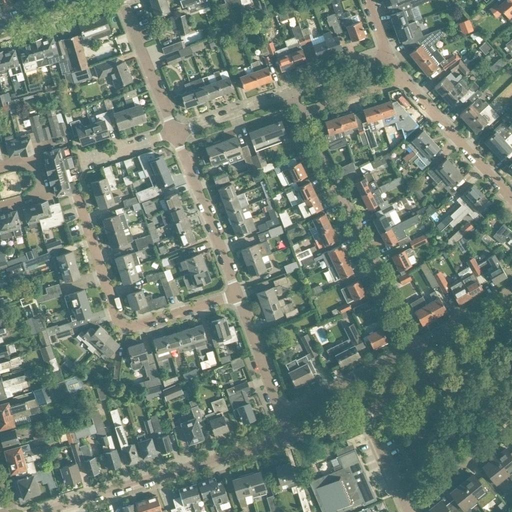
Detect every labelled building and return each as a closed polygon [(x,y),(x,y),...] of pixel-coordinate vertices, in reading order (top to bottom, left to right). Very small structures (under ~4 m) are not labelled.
[(169,14),(164,0),(150,0),(156,15),(163,13),(164,15),(169,14)] [(180,0),(182,7),(187,5),(189,10),(199,7),(200,9),(209,6),(207,0),(180,0)] [(224,0),(225,3),(218,6),(220,11),(242,4),(240,0),(224,0)] [(357,14),(350,17),(348,11),(343,13),(338,0),(330,0),(336,16),(341,29),(341,30),(347,28),(352,41),(365,36),(357,14)] [(382,0),(384,6),(387,5),(388,10),(415,0),(414,0),(382,0)] [(415,0),(388,10),(390,15),(394,28),(407,23),(408,23),(415,21),(410,8),(417,6),(415,0)] [(497,4),(489,10),(495,17),(502,11),(508,18),(511,14),(511,0),(505,0),(498,6),(497,4)] [(415,19),(421,17),(418,8),(412,9),(415,19)] [(293,9),(278,14),(281,21),(295,16),(293,9)] [(478,10),(468,19),(474,27),(480,22),(478,19),(482,15),(478,10)] [(326,16),(327,20),(329,26),(331,25),(334,32),(335,32),(336,34),(342,32),(341,29),(336,16),(335,16),(334,13),(326,16)] [(176,17),(180,35),(188,33),(184,15),(176,17)] [(82,34),(78,35),(81,44),(93,40),(101,37),(110,33),(104,16),(79,25),(82,34)] [(316,17),(312,18),(318,36),(322,34),(316,17)] [(468,20),(462,22),(466,33),(472,31),(468,20)] [(412,37),(414,42),(420,38),(423,36),(420,27),(417,28),(415,21),(408,23),(407,23),(394,28),(399,41),(412,37)] [(297,43),(287,47),(294,66),(306,62),(301,46),(306,44),(301,30),(300,30),(298,25),(291,28),(295,39),(297,39),(298,42),(297,42),(297,43)] [(308,27),(301,30),(306,44),(311,42),(317,58),(329,53),(323,34),(312,38),(308,27)] [(423,36),(420,38),(414,42),(411,44),(414,49),(409,53),(418,64),(429,56),(424,50),(444,35),(439,30),(426,34),(423,36)] [(330,32),(323,34),(329,53),(342,49),(337,36),(332,38),(330,32)] [(475,37),(479,43),(485,39),(480,33),(475,37)] [(78,35),(61,40),(68,63),(70,72),(71,73),(88,67),(81,45),(81,44),(78,35)] [(52,38),(41,41),(47,64),(59,61),(60,65),(68,63),(61,40),(53,42),(52,38)] [(30,42),(31,44),(35,59),(35,58),(36,63),(37,65),(38,67),(47,64),(41,41),(40,39),(30,42)] [(181,40),(162,48),(164,55),(177,49),(178,50),(190,46),(189,45),(183,47),(181,40)] [(192,52),(204,48),(202,41),(196,43),(196,44),(190,46),(192,52)] [(218,47),(215,41),(208,44),(211,50),(218,47)] [(486,41),(480,46),(486,53),(492,48),(486,41)] [(271,42),(265,44),(270,57),(275,55),(281,71),(294,66),(287,47),(275,51),(271,42)] [(259,45),(261,49),(266,64),(272,61),(270,57),(265,44),(265,43),(259,45)] [(22,62),(24,70),(32,68),(32,66),(30,60),(35,59),(31,44),(19,48),(24,62),(22,62)] [(182,48),(178,50),(179,54),(180,57),(181,59),(186,57),(182,48)] [(7,68),(2,54),(2,51),(0,51),(0,74),(0,75),(8,72),(7,68)] [(14,51),(2,54),(7,68),(8,72),(9,75),(21,72),(19,64),(18,64),(14,51)] [(166,59),(168,65),(181,60),(180,57),(179,54),(166,59)] [(429,56),(418,64),(427,75),(438,67),(429,56)] [(117,57),(107,60),(94,65),(98,78),(110,74),(115,87),(131,81),(124,62),(119,64),(117,57)] [(444,69),(447,67),(453,63),(449,58),(440,64),(444,69)] [(451,72),(462,63),(459,59),(447,67),(451,72)] [(499,60),(495,63),(500,68),(503,65),(499,60)] [(250,63),(251,65),(258,85),(272,80),(267,67),(261,69),(258,61),(250,63)] [(251,65),(237,70),(240,77),(244,90),(258,85),(251,65)] [(88,67),(71,73),(74,83),(91,78),(88,67)] [(218,70),(213,72),(221,94),(234,90),(229,76),(221,79),(218,70)] [(71,73),(70,72),(65,74),(68,86),(74,84),(74,83),(71,73)] [(213,74),(202,78),(209,99),(221,94),(213,72),(213,74)] [(445,76),(434,87),(442,96),(463,77),(460,74),(455,78),(450,73),(446,77),(445,76)] [(463,77),(442,96),(451,105),(458,99),(459,98),(463,103),(474,92),(473,91),(479,86),(474,81),(470,85),(463,77)] [(202,78),(190,83),(198,103),(209,99),(202,78)] [(31,82),(32,85),(29,86),(30,93),(42,90),(39,79),(31,82)] [(175,100),(179,99),(182,107),(184,106),(185,108),(198,103),(190,83),(184,85),(187,92),(173,97),(175,100)] [(135,89),(125,92),(122,93),(128,109),(127,109),(132,124),(146,120),(140,103),(134,105),(132,97),(137,96),(135,89)] [(101,95),(102,100),(103,100),(110,98),(116,96),(114,91),(112,90),(105,92),(104,94),(101,95)] [(471,104),(466,107),(459,114),(467,123),(488,104),(484,101),(483,102),(478,98),(481,94),(477,90),(468,98),(473,103),(471,104)] [(8,92),(3,94),(4,98),(5,102),(11,100),(8,92)] [(110,98),(103,100),(107,111),(114,109),(110,98)] [(102,100),(98,102),(101,113),(107,111),(103,100),(102,100)] [(382,121),(384,126),(405,119),(404,118),(408,114),(396,101),(391,102),(391,101),(377,105),(382,121)] [(16,102),(8,104),(10,110),(16,109),(18,108),(16,102)] [(6,105),(1,106),(2,112),(10,110),(8,104),(6,105)] [(478,113),(467,123),(476,133),(487,122),(489,124),(498,116),(488,104),(478,113)] [(377,146),(373,132),(376,131),(375,128),(384,126),(382,121),(377,105),(363,109),(366,119),(366,122),(361,123),(363,127),(368,143),(369,149),(377,146)] [(55,109),(46,112),(49,122),(53,138),(59,137),(58,135),(61,134),(58,124),(55,109)] [(114,114),(116,119),(119,128),(132,124),(127,109),(114,114)] [(98,122),(90,124),(95,140),(109,136),(107,132),(113,130),(107,111),(101,113),(95,115),(98,122)] [(67,123),(69,123),(74,136),(79,134),(82,144),(95,140),(90,124),(83,127),(79,120),(78,119),(72,121),(70,112),(64,114),(67,123)] [(351,127),(357,125),(353,113),(339,117),(343,130),(345,136),(353,133),(351,127)] [(419,125),(408,114),(404,118),(408,122),(403,127),(410,133),(414,129),(419,125)] [(33,131),(37,143),(43,141),(42,139),(44,139),(38,115),(29,117),(33,131)] [(345,136),(343,130),(339,117),(324,122),(328,134),(324,135),(330,149),(347,144),(345,136)] [(257,154),(251,156),(255,169),(259,167),(261,173),(274,168),(271,162),(266,164),(260,149),(281,142),(278,134),(285,132),(281,121),(249,132),(257,154)] [(495,131),(484,141),(492,151),(511,132),(511,130),(510,129),(509,129),(507,127),(502,122),(494,130),(495,131)] [(64,123),(58,124),(61,134),(61,136),(67,134),(64,123)] [(48,127),(42,128),(45,140),(51,139),(48,127)] [(363,127),(357,129),(362,145),(368,143),(363,127)] [(423,130),(407,144),(412,150),(407,154),(410,158),(431,139),(423,130)] [(399,131),(388,133),(391,144),(401,142),(399,131)] [(511,132),(492,151),(501,160),(506,155),(510,160),(511,157),(511,132)] [(22,140),(17,141),(21,153),(21,156),(33,152),(28,134),(20,136),(22,140)] [(12,135),(4,137),(9,156),(21,153),(17,141),(17,139),(13,140),(12,135)] [(236,137),(221,142),(227,158),(242,153),(249,171),(255,169),(251,156),(247,145),(240,148),(236,137)] [(410,158),(408,160),(411,163),(413,161),(418,157),(426,166),(431,161),(429,158),(440,148),(431,139),(410,158)] [(202,156),(205,166),(227,158),(221,142),(220,142),(220,140),(213,143),(214,145),(206,148),(208,154),(202,156)] [(45,164),(45,166),(62,161),(61,159),(61,157),(65,155),(63,147),(46,152),(47,156),(46,156),(48,164),(45,164)] [(141,155),(137,156),(141,165),(143,170),(146,177),(148,176),(167,169),(161,156),(155,158),(152,151),(141,155)] [(380,157),(373,160),(370,162),(373,168),(391,159),(389,153),(380,157)] [(62,161),(45,166),(48,175),(63,171),(69,169),(66,158),(61,159),(62,161)] [(131,158),(117,162),(119,170),(134,166),(131,158)] [(434,167),(427,173),(434,180),(431,182),(435,186),(437,183),(454,167),(446,158),(435,168),(434,167)] [(285,162),(274,168),(276,174),(281,171),(284,177),(288,185),(306,176),(299,162),(288,167),(285,162)] [(435,186),(434,186),(438,191),(443,186),(448,182),(454,190),(464,181),(461,178),(463,177),(454,167),(437,183),(435,186)] [(63,171),(48,175),(51,185),(53,184),(68,180),(68,182),(76,179),(75,175),(71,176),(69,169),(63,171)] [(142,190),(135,192),(136,195),(139,202),(161,193),(159,187),(163,185),(172,181),(167,169),(148,176),(151,184),(152,186),(142,190)] [(365,178),(355,183),(361,196),(372,190),(379,187),(378,187),(370,170),(363,174),(365,178)] [(214,177),(216,183),(216,184),(234,177),(232,173),(227,175),(226,173),(214,177)] [(257,173),(252,175),(254,183),(260,180),(257,173)] [(129,175),(123,177),(126,185),(132,183),(129,175)] [(91,182),(95,195),(110,190),(116,188),(112,176),(91,182)] [(68,180),(53,184),(55,192),(56,191),(57,195),(75,190),(73,182),(68,184),(68,182),(68,180)] [(260,182),(266,198),(272,196),(265,180),(260,182)] [(291,191),(294,197),(297,204),(316,195),(309,182),(291,191)] [(372,190),(361,196),(368,209),(378,204),(383,201),(380,194),(393,187),(391,183),(390,182),(384,185),(383,184),(378,187),(379,187),(372,190)] [(132,183),(128,184),(130,190),(131,189),(133,194),(132,195),(133,197),(122,200),(124,207),(132,205),(139,202),(136,195),(133,187),(132,183)] [(231,183),(218,189),(223,201),(243,193),(236,195),(231,183)] [(470,204),(481,193),(473,184),(456,199),(461,205),(450,216),(453,219),(470,204)] [(110,190),(95,195),(99,208),(120,201),(119,195),(112,197),(110,190)] [(420,190),(415,194),(418,199),(423,195),(420,190)] [(176,193),(167,196),(163,198),(168,210),(181,205),(176,193)] [(243,193),(223,201),(227,213),(248,205),(243,193)] [(272,197),(274,201),(281,197),(279,193),(272,197)] [(468,211),(474,217),(490,203),(481,193),(470,204),(453,219),(449,223),(452,226),(468,211)] [(316,195),(297,204),(300,210),(304,217),(322,208),(316,195)] [(268,211),(276,208),(274,201),(272,197),(272,196),(266,198),(268,205),(264,207),(265,212),(268,211)] [(439,217),(454,204),(449,199),(435,212),(439,217)] [(152,200),(142,204),(145,213),(146,213),(148,218),(151,216),(149,210),(155,208),(152,200)] [(378,204),(380,210),(383,208),(389,205),(386,200),(383,201),(378,204)] [(62,212),(50,215),(47,201),(35,204),(36,206),(40,221),(42,232),(49,230),(49,228),(65,224),(62,212)] [(139,202),(132,205),(134,211),(141,209),(139,203),(139,202)] [(380,233),(395,225),(388,213),(395,209),(394,208),(397,206),(395,202),(390,205),(389,205),(383,208),(380,210),(374,213),(377,218),(373,220),(380,233)] [(186,217),(181,205),(168,210),(160,213),(165,225),(168,224),(178,220),(186,217)] [(248,205),(227,213),(232,225),(251,217),(249,210),(250,210),(248,205)] [(429,216),(435,211),(430,205),(425,210),(429,216)] [(36,206),(24,210),(29,229),(37,227),(35,222),(40,221),(36,206)] [(265,221),(267,227),(279,223),(276,217),(279,216),(276,208),(268,211),(271,219),(265,221)] [(285,210),(279,213),(281,220),(288,217),(285,210)] [(13,212),(5,214),(9,229),(9,228),(10,231),(13,230),(15,237),(22,235),(20,228),(16,212),(13,213),(13,212)] [(105,226),(103,227),(105,233),(107,232),(107,233),(122,228),(128,226),(124,213),(117,215),(113,216),(103,219),(105,226)] [(312,220),(306,222),(309,229),(315,226),(319,233),(331,227),(324,213),(315,218),(312,220)] [(0,234),(1,240),(11,237),(10,231),(9,228),(9,229),(5,214),(0,215),(0,234)] [(395,225),(380,233),(386,246),(397,241),(406,236),(403,230),(418,222),(415,215),(395,225)] [(186,217),(168,224),(170,228),(174,227),(177,234),(190,229),(186,217)] [(251,217),(232,225),(236,237),(256,229),(251,217)] [(146,224),(149,231),(156,229),(153,221),(146,224)] [(467,221),(458,229),(463,235),(465,233),(466,232),(469,230),(470,229),(472,226),(467,221)] [(296,223),(291,226),(294,232),(299,229),(296,223)] [(511,232),(503,224),(496,232),(492,236),(500,243),(506,236),(511,241),(511,232)] [(280,225),(268,230),(271,237),(277,234),(283,232),(280,226),(280,225)] [(319,233),(312,235),(315,242),(319,249),(328,244),(337,240),(331,227),(319,233)] [(122,228),(107,233),(112,247),(133,240),(130,234),(124,236),(122,228)] [(473,232),(481,238),(484,235),(476,228),(473,232)] [(156,229),(149,231),(150,234),(152,240),(153,243),(160,240),(156,229)] [(190,229),(177,234),(182,246),(195,241),(190,229)] [(470,230),(466,234),(471,239),(475,235),(470,230)] [(135,239),(136,245),(152,240),(150,234),(135,239)] [(427,241),(423,234),(409,241),(413,248),(427,241)] [(461,238),(456,242),(460,248),(465,244),(461,238)] [(152,240),(136,245),(138,251),(154,246),(153,243),(152,240)] [(241,249),(246,262),(261,257),(259,251),(265,249),(262,242),(256,245),(256,244),(241,249)] [(48,253),(54,251),(51,244),(46,246),(48,253)] [(312,255),(301,260),(304,266),(315,262),(323,258),(324,260),(326,264),(328,268),(334,265),(346,259),(340,245),(331,250),(321,254),(313,258),(312,255)] [(41,247),(34,249),(36,256),(43,253),(41,247)] [(301,252),(294,254),(297,261),(312,255),(309,248),(301,252)] [(409,248),(401,252),(392,256),(399,270),(416,262),(409,248)] [(28,261),(34,258),(32,249),(25,252),(26,254),(18,257),(20,263),(23,262),(28,261)] [(28,261),(23,262),(25,270),(37,267),(36,263),(52,259),(56,270),(61,269),(76,264),(72,251),(58,256),(57,250),(34,258),(28,261)] [(115,258),(119,270),(139,264),(137,258),(135,252),(115,258)] [(161,259),(159,260),(161,263),(161,265),(162,267),(164,266),(170,264),(170,266),(177,263),(180,270),(188,266),(190,272),(205,267),(200,254),(183,260),(180,255),(171,258),(168,259),(167,257),(161,259)] [(473,257),(481,272),(482,272),(483,274),(487,272),(494,283),(506,276),(494,254),(487,258),(488,259),(477,265),(473,257)] [(6,262),(8,268),(20,263),(18,257),(6,262)] [(261,257),(246,262),(251,275),(272,267),(269,261),(263,263),(261,257)] [(460,278),(460,279),(470,297),(483,290),(475,276),(481,272),(473,257),(466,261),(469,266),(457,273),(460,278)] [(334,265),(328,268),(331,275),(334,281),(344,277),(353,272),(346,259),(334,265)] [(298,268),(296,261),(284,266),(286,273),(298,268)] [(8,268),(6,268),(12,286),(22,282),(28,279),(25,270),(23,262),(20,263),(8,268)] [(425,276),(426,276),(433,288),(438,285),(433,276),(431,273),(425,262),(419,265),(425,276)] [(76,264),(61,269),(63,276),(58,277),(59,283),(80,276),(76,264)] [(139,264),(119,270),(123,283),(143,276),(139,264)] [(183,278),(185,282),(188,289),(210,280),(205,267),(190,272),(191,273),(183,276),(184,277),(183,278)] [(164,271),(156,274),(146,277),(148,282),(161,278),(166,276),(164,271)] [(440,271),(433,276),(438,285),(443,293),(450,289),(458,304),(470,297),(460,279),(448,286),(440,271)] [(408,272),(407,273),(398,277),(402,284),(411,279),(408,272)] [(166,276),(161,278),(167,297),(173,295),(167,281),(166,276)] [(287,282),(285,276),(273,281),(275,286),(257,293),(262,306),(278,300),(276,295),(283,292),(280,285),(287,282)] [(28,279),(22,282),(28,296),(34,293),(28,279)] [(174,279),(167,281),(173,295),(173,296),(179,294),(174,279)] [(340,289),(343,295),(346,303),(365,294),(359,280),(340,289)] [(45,288),(47,294),(60,290),(58,284),(45,288)] [(322,290),(319,284),(307,290),(310,296),(322,290)] [(43,295),(35,298),(36,303),(45,300),(45,301),(62,296),(60,290),(47,294),(43,295)] [(88,302),(84,290),(64,296),(68,308),(73,307),(78,305),(88,302)] [(142,290),(137,292),(127,295),(132,309),(136,307),(138,311),(141,313),(155,308),(157,307),(166,304),(164,295),(152,299),(150,295),(144,297),(142,290)] [(433,301),(427,304),(434,318),(447,310),(435,291),(429,294),(433,301)] [(29,304),(33,316),(34,316),(40,314),(36,303),(35,298),(33,294),(19,299),(22,307),(29,304)] [(0,305),(9,303),(7,298),(3,299),(2,297),(0,297),(0,305)] [(422,297),(410,304),(414,311),(422,325),(434,318),(427,304),(424,299),(422,297)] [(278,300),(262,306),(267,319),(285,313),(287,319),(299,314),(296,308),(294,309),(291,302),(285,304),(283,298),(280,299),(280,300),(278,300)] [(368,301),(359,305),(352,308),(355,314),(371,307),(368,301)] [(78,305),(73,307),(75,314),(70,315),(72,321),(92,314),(88,302),(78,305)] [(348,303),(338,307),(331,310),(334,316),(340,313),(345,311),(351,308),(348,303)] [(33,316),(30,318),(36,332),(37,332),(41,330),(45,329),(40,314),(34,316),(33,316)] [(214,331),(210,333),(214,346),(218,345),(217,340),(222,339),(223,342),(234,338),(236,335),(233,326),(227,328),(224,318),(211,322),(214,331)] [(70,322),(57,326),(59,332),(72,328),(70,322)] [(202,324),(190,328),(195,347),(206,343),(206,338),(202,324)] [(337,345),(326,350),(330,358),(335,355),(340,365),(359,355),(356,350),(364,346),(352,324),(344,328),(349,338),(353,346),(341,352),(337,345)] [(81,331),(76,337),(80,340),(81,339),(88,346),(87,348),(92,353),(93,352),(94,352),(109,336),(100,327),(94,332),(90,328),(84,334),(81,331)] [(49,330),(46,332),(48,335),(50,344),(58,341),(57,339),(74,333),(72,328),(59,332),(54,333),(51,334),(49,330)] [(190,328),(177,332),(183,351),(195,347),(190,328)] [(367,335),(362,338),(366,345),(370,343),(373,348),(388,341),(381,328),(367,335)] [(177,332),(165,336),(169,349),(176,347),(178,353),(184,351),(183,351),(177,332)] [(307,334),(300,337),(308,352),(309,353),(310,353),(312,357),(318,354),(307,334)] [(109,336),(94,352),(99,357),(100,356),(104,359),(118,344),(109,336)] [(169,349),(165,336),(152,340),(156,352),(155,353),(157,360),(171,356),(169,349)] [(130,356),(131,357),(132,361),(130,364),(132,369),(134,370),(140,368),(142,365),(148,363),(153,379),(145,381),(147,388),(160,384),(155,363),(152,354),(146,356),(142,343),(128,347),(130,356)] [(9,344),(0,346),(0,356),(10,354),(8,346),(10,346),(9,344)] [(289,372),(288,373),(295,386),(296,385),(297,387),(303,384),(302,382),(313,376),(312,374),(316,372),(309,359),(308,360),(306,355),(296,360),(299,367),(289,372)] [(0,362),(0,369),(21,363),(19,356),(10,359),(0,362)] [(55,357),(49,360),(52,372),(59,369),(55,357)] [(115,361),(114,374),(113,378),(119,379),(121,362),(115,361)] [(74,368),(69,364),(64,370),(68,374),(74,368)] [(196,368),(189,371),(191,377),(198,374),(196,368)] [(53,372),(56,383),(62,380),(59,370),(53,372)] [(187,379),(191,377),(189,371),(182,374),(185,380),(187,379)] [(0,404),(0,416),(39,405),(84,390),(81,380),(80,374),(62,380),(56,383),(33,391),(35,398),(11,406),(12,410),(10,411),(8,402),(0,404)] [(0,377),(0,388),(15,384),(19,383),(20,383),(25,381),(25,378),(24,375),(14,378),(2,381),(1,377),(0,377)] [(171,376),(162,379),(164,386),(173,383),(171,376)] [(229,396),(233,408),(237,417),(239,416),(240,417),(241,417),(243,423),(255,419),(244,391),(249,389),(246,382),(234,387),(236,393),(229,396)] [(15,384),(0,388),(0,398),(12,395),(11,392),(22,389),(20,383),(19,383),(15,384)] [(167,390),(170,397),(182,392),(179,385),(167,390)] [(153,397),(162,394),(159,386),(144,390),(146,399),(153,398),(153,397)] [(205,415),(205,416),(208,422),(210,421),(215,434),(228,429),(221,412),(227,410),(223,398),(211,402),(215,411),(205,415)] [(39,405),(0,416),(0,429),(14,425),(12,416),(13,416),(14,419),(28,415),(41,412),(39,405)] [(195,418),(190,419),(181,423),(189,444),(203,438),(199,427),(205,424),(201,415),(197,406),(191,408),(195,418)] [(89,411),(91,415),(93,422),(96,433),(98,438),(100,438),(106,459),(109,469),(120,465),(115,449),(110,450),(106,435),(98,409),(89,411)] [(116,409),(110,411),(123,454),(126,463),(138,460),(133,444),(131,445),(131,443),(127,444),(126,441),(116,409)] [(150,417),(152,424),(161,453),(172,450),(167,434),(162,435),(156,415),(150,417)] [(149,419),(144,421),(148,433),(153,431),(149,419)] [(93,422),(86,423),(73,426),(76,438),(96,433),(93,422)] [(38,423),(10,431),(1,433),(2,437),(1,438),(3,446),(18,442),(17,436),(39,430),(38,423)] [(144,434),(136,436),(140,449),(143,458),(156,454),(151,437),(146,439),(144,434)] [(76,461),(82,459),(77,443),(71,444),(76,461)] [(79,446),(80,451),(85,466),(88,475),(99,472),(94,457),(92,458),(88,448),(87,444),(79,446)] [(4,450),(7,461),(31,455),(31,454),(39,452),(37,447),(30,449),(24,451),(24,454),(22,455),(20,446),(4,450)] [(335,471),(309,482),(321,511),(340,511),(363,503),(364,505),(376,500),(354,449),(343,453),(341,448),(335,451),(337,456),(341,464),(333,467),(335,471)] [(511,456),(505,448),(494,457),(508,474),(511,470),(511,456)] [(31,455),(7,461),(11,473),(15,472),(16,477),(28,474),(36,472),(33,461),(41,459),(39,453),(31,455)] [(489,475),(484,479),(496,494),(501,490),(496,484),(508,474),(494,457),(482,467),(489,475)] [(60,467),(63,478),(63,480),(64,480),(65,483),(80,479),(76,463),(60,467)] [(276,467),(278,477),(281,484),(287,482),(289,488),(291,488),(293,494),(298,493),(303,511),(310,511),(303,485),(297,487),(292,471),(293,471),(292,469),(291,469),(289,463),(276,467)] [(49,468),(33,473),(24,476),(24,478),(13,482),(18,497),(22,496),(25,498),(39,493),(39,492),(55,487),(52,477),(49,468)] [(259,472),(247,476),(253,498),(259,496),(266,494),(262,481),(259,472)] [(496,494),(484,479),(480,482),(473,474),(461,484),(475,500),(481,508),(495,496),(494,495),(496,494)] [(253,498),(247,476),(232,480),(235,489),(241,508),(247,506),(247,503),(254,501),(253,498)] [(215,477),(206,480),(217,511),(221,511),(221,510),(230,506),(222,481),(216,483),(215,477)] [(217,511),(206,480),(198,483),(203,500),(207,499),(212,511),(217,511)] [(196,484),(187,486),(192,502),(194,511),(200,511),(197,502),(201,501),(199,493),(196,484)] [(457,501),(452,505),(457,511),(469,511),(470,511),(470,510),(470,508),(468,506),(475,500),(461,484),(450,493),(457,501)] [(180,496),(173,499),(176,508),(181,506),(182,511),(194,511),(187,486),(178,489),(180,496)] [(157,496),(146,500),(149,511),(166,511),(166,510),(162,511),(157,496)] [(266,498),(270,511),(277,511),(273,496),(266,498)] [(135,503),(138,511),(149,511),(146,500),(135,503)] [(457,511),(452,505),(448,508),(441,500),(429,509),(431,511),(457,511)]
